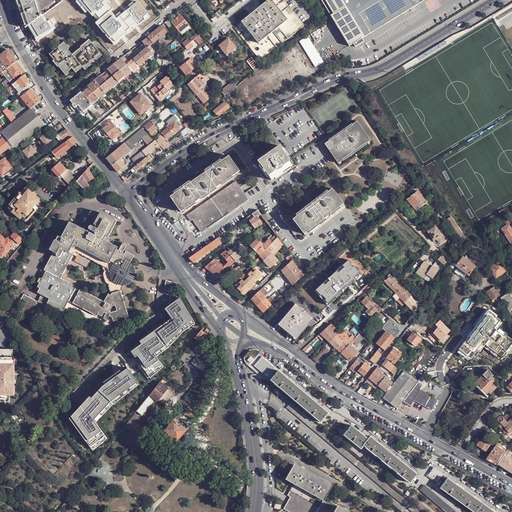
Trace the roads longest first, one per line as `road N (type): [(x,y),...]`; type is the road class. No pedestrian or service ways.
road 1 (tertiary): [(494,0),(374,71),(337,78),(212,136),(142,183)]
road 2 (tertiary): [(511,483),(351,395)]
road 3 (residential): [(185,0),(56,106)]
road 4 (tertiary): [(238,370),(254,448),(254,511)]
